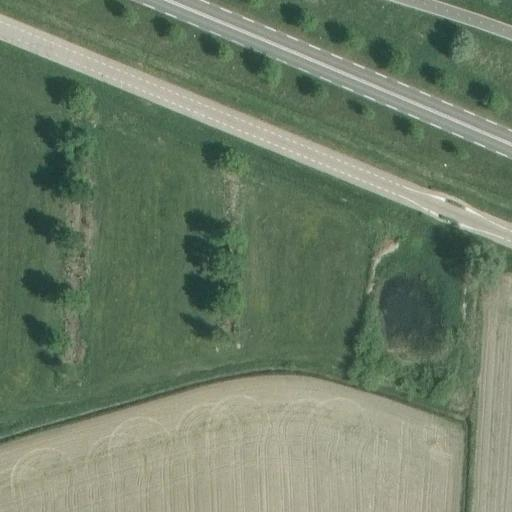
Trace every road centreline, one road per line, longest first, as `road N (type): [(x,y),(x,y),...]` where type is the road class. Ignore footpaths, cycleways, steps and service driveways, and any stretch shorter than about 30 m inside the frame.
road 1 (unclassified): [(511,236),(0,28)]
road 2 (secondary): [(511,150),(162,0)]
